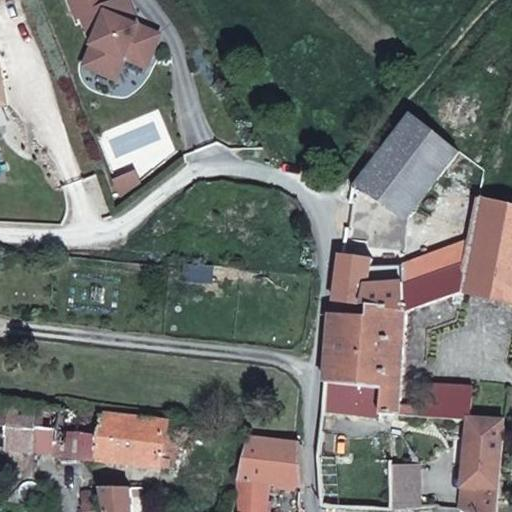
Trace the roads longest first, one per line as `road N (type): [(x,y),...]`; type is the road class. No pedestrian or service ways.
road 1 (residential): [(318,511),(313,402),(330,250),(312,194),(240,167),(162,187),(96,229),(0,231)]
road 2 (track): [(312,194),(356,170),(492,0)]
road 3 (track): [(312,194),(187,0)]
